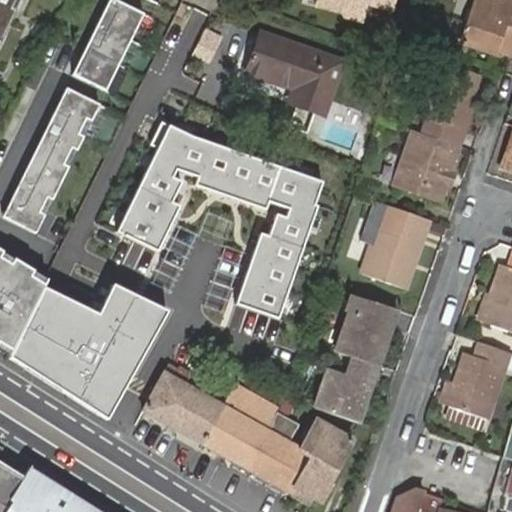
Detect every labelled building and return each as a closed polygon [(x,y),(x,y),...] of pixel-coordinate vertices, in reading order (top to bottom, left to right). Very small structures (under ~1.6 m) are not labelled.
[(0,0),(0,45),(21,0),(0,0)] [(395,8),(396,0),(319,0),(317,10),(363,22),(368,1),(395,8)] [(511,0),(479,0),(467,35),(511,50),(511,0)] [(80,65),(74,77),(106,93),(143,16),(111,1),(80,65)] [(340,62),(262,36),(250,74),(294,89),(290,102),(323,114),(340,62)] [(476,106),(490,67),(445,51),(423,114),(431,117),(426,132),(456,143),(462,128),(467,130),(476,106)] [(100,107),(67,91),(4,218),(37,234),(100,107)] [(456,143),(465,146),(479,107),(476,106),(467,130),(462,128),(456,143)] [(164,124),(112,228),(154,249),(186,179),(269,208),(234,301),(277,319),(324,182),(189,136),(164,124)] [(426,132),(421,130),(399,187),(443,204),(465,146),(456,143),(426,132)] [(68,179),(58,198),(75,207),(85,187),(68,179)] [(377,227),(386,202),(374,197),(360,237),(372,240),(377,227)] [(386,202),(377,227),(392,232),(396,219),(419,227),(423,216),(386,202)] [(419,227),(396,219),(392,232),(377,227),(372,240),(361,270),(403,286),(424,228),(419,227)] [(45,283),(0,253),(0,353),(6,358),(43,287),(45,283)] [(511,268),(504,266),(498,264),(480,320),(511,331),(511,268)] [(91,312),(43,287),(6,358),(106,420),(167,309),(108,279),(91,312)] [(201,323),(221,335),(239,305),(219,293),(201,323)] [(385,305),(348,293),(343,310),(345,311),(333,350),(346,355),(374,364),(388,325),(379,322),(385,305)] [(388,325),(394,309),(385,305),(379,322),(388,325)] [(510,352),(481,343),(475,359),(465,355),(456,384),(449,408),(489,421),(510,352)] [(374,364),(346,355),(339,374),(320,369),(308,405),(353,420),(374,364)] [(142,414),(246,473),(271,427),(273,422),(275,417),(261,409),(230,392),(223,404),(192,387),(195,380),(170,366),(142,414)] [(449,408),(456,384),(448,382),(441,406),(449,408)] [(271,427),(246,473),(291,498),(296,491),(318,504),(330,483),(329,482),(351,441),(314,421),(299,446),(289,441),(298,425),(276,414),(275,417),(273,422),(271,427)] [(0,463),(0,511),(90,511),(89,511),(73,501),(43,482),(26,471),(22,478),(8,469),(0,463)] [(29,466),(26,471),(43,482),(46,477),(29,466)] [(511,467),(509,466),(501,496),(511,499),(511,467)] [(432,511),(417,508),(423,493),(416,490),(401,497),(395,511),(432,511)] [(296,491),(291,498),(315,510),(318,504),(296,491)] [(76,495),(73,501),(89,511),(92,506),(76,495)] [(511,511),(511,503),(504,502),(500,511),(511,511)]
